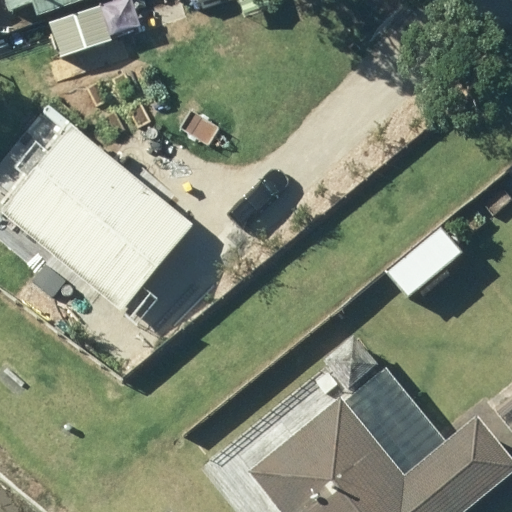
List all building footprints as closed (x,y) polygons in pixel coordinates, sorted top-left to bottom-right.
[(0,0),(4,12),(29,2),(36,20),(93,0),(0,0)] [(194,232),(71,130),(1,215),(48,253),(39,265),(62,283),(69,275),(122,319),(194,232)] [(511,198),(511,170),(498,183),(511,198)] [(440,231),(385,278),(404,303),(460,257),(440,231)] [(322,370),(349,397),(377,369),(351,342),(322,370)] [(511,398),(493,414),(511,438),(511,398)] [(274,511),(470,511),(511,477),(511,465),(476,421),(405,481),(339,401),(246,478),(274,511)]
